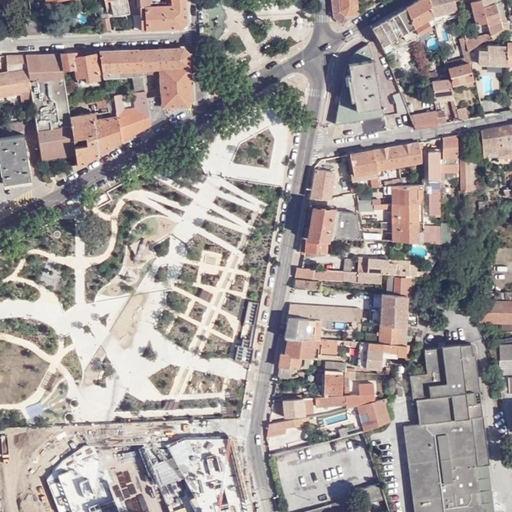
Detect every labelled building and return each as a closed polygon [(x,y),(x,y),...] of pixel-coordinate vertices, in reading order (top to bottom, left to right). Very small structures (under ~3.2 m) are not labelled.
[(124,0),(107,0),(111,15),(127,12),(124,0)] [(138,0),(139,16),(140,30),(143,30),(180,28),(186,22),(184,0),(169,0),(170,6),(148,7),(148,0),(138,0)] [(347,20),(359,14),(358,7),(357,0),(332,0),(333,14),(339,10),(346,15),(347,20)] [(433,14),(428,0),(419,0),(405,8),(419,34),(436,23),(433,14)] [(454,0),(428,0),(433,14),(447,11),(448,17),(459,14),(454,0)] [(488,21),(484,6),(482,0),(476,0),(477,0),(472,2),(477,23),(488,21)] [(511,14),(508,0),(498,0),(496,1),(489,2),(489,5),(484,6),(488,21),(490,28),(491,34),(500,29),(508,23),(511,20),(511,14)] [(419,34),(405,8),(371,27),(379,40),(382,45),(386,54),(419,35),(419,34)] [(340,23),(347,20),(346,15),(339,10),(333,14),(333,17),(340,23)] [(99,15),(102,31),(111,31),(107,15),(99,15)] [(31,18),(24,20),(26,35),(34,34),(31,18)] [(38,18),(31,18),(34,34),(36,34),(41,34),(38,18)] [(500,29),(503,32),(508,28),(508,23),(500,29)] [(305,28),(297,26),(295,32),(303,35),(305,28)] [(491,34),(490,28),(485,30),(486,32),(469,37),(467,29),(463,30),(466,40),(468,50),(490,35),(491,34)] [(500,29),(491,34),(490,35),(493,38),(503,32),(500,29)] [(382,45),(379,40),(374,41),(368,44),(361,49),(355,54),(346,67),(339,99),(334,125),(408,112),(386,54),(382,45)] [(468,50),(466,40),(461,41),(464,55),(446,60),(448,68),(469,63),(471,62),(468,50)] [(479,62),(506,64),(507,46),(488,45),(487,49),(479,49),(479,62)] [(141,75),(158,72),(158,67),(188,65),(188,54),(181,48),(180,48),(137,50),(141,75)] [(101,77),(128,76),(129,78),(131,92),(143,90),(142,81),(141,75),(137,50),(97,52),(100,71),(101,77)] [(76,83),(88,82),(88,79),(98,78),(97,72),(100,71),(97,52),(75,54),(75,53),(58,53),(60,63),(61,73),(65,73),(65,69),(70,68),(71,73),(74,73),(76,83)] [(47,65),(60,63),(58,53),(35,54),(38,71),(48,69),(47,65)] [(40,159),(74,154),(68,116),(67,107),(66,102),(61,73),(60,63),(47,65),(48,69),(38,71),(35,54),(23,55),(30,100),(40,159)] [(0,95),(18,93),(19,102),(30,100),(23,55),(5,56),(5,72),(0,73),(0,95)] [(469,63),(448,68),(452,84),(473,79),(469,63)] [(158,67),(160,96),(144,98),(148,126),(164,117),(162,107),(184,106),(190,100),(188,65),(158,67)] [(448,75),(447,69),(439,71),(440,77),(448,75)] [(432,81),(435,102),(454,99),(449,78),(432,81)] [(120,141),(148,126),(144,98),(143,90),(131,92),(134,108),(122,110),(120,94),(112,95),(113,100),(120,141)] [(67,107),(96,102),(96,106),(101,106),(102,113),(90,114),(90,113),(68,116),(76,165),(120,141),(113,100),(105,101),(104,95),(66,102),(67,107)] [(456,108),(459,120),(469,119),(466,106),(456,108)] [(410,116),(412,122),(415,129),(438,125),(436,115),(436,112),(410,116)] [(436,115),(438,125),(446,123),(445,114),(436,115)] [(511,156),(511,124),(481,131),(482,158),(487,158),(486,152),(497,151),(497,157),(511,157),(511,156)] [(21,134),(0,137),(0,182),(27,179),(21,134)] [(457,135),(443,138),(442,164),(444,164),(457,164),(457,135)] [(460,190),(469,190),(469,156),(471,156),(471,152),(471,141),(461,141),(461,156),(460,156),(460,190)] [(421,162),(421,142),(418,143),(394,147),(397,167),(421,162)] [(397,167),(394,147),(372,151),(374,171),(397,167)] [(374,171),(372,151),(348,155),(349,158),(345,158),(348,181),(352,180),(374,176),(374,171)] [(439,171),(439,151),(428,151),(428,181),(440,180),(439,171)] [(314,168),(309,196),(329,198),(333,171),(314,168)] [(375,187),(375,178),(367,179),(368,188),(375,187)] [(421,204),(421,184),(405,185),(400,186),(389,187),(380,187),(381,195),(389,195),(390,205),(416,204),(421,204)] [(432,216),(440,216),(440,194),(432,194),(432,216)] [(416,224),(416,204),(390,205),(390,223),(416,224)] [(347,239),(360,240),(354,213),(330,212),(330,208),(311,207),(306,237),(326,238),(347,239)] [(440,228),(441,243),(448,244),(454,236),(449,235),(449,223),(440,222),(440,228)] [(417,242),(416,224),(390,223),(381,223),(381,230),(391,230),(392,241),(417,242)] [(440,228),(422,227),(422,242),(441,243),(440,228)] [(325,254),(326,238),(306,237),(301,237),(298,252),(325,254)] [(415,270),(416,264),(408,264),(409,260),(367,258),(366,268),(357,267),(357,272),(381,273),(388,273),(409,275),(415,275),(415,270)] [(70,267),(52,260),(42,285),(46,287),(49,289),(53,292),(57,296),(70,267)] [(341,280),(341,271),(333,270),(295,268),(294,275),(314,279),(341,280)] [(381,273),(357,272),(341,271),(341,280),(380,283),(381,273)] [(405,295),(408,295),(409,275),(388,273),(387,294),(389,294),(405,295)] [(292,287),(319,289),(320,281),(293,279),(292,287)] [(482,292),(481,299),(511,301),(511,294),(498,293),(498,292),(482,292)] [(403,324),(404,302),(405,295),(389,294),(387,294),(380,293),(379,323),(403,324)] [(511,300),(511,301),(481,299),(480,320),(511,320),(511,300)] [(313,319),(358,322),(359,308),(289,303),(287,317),(313,319)] [(265,307),(254,305),(249,326),(259,329),(265,307)] [(312,339),(313,319),(287,317),(283,338),(286,338),(310,339),(312,339)] [(405,344),(406,325),(403,324),(379,323),(377,343),(405,344)] [(315,358),(316,339),(312,339),(310,339),(286,338),(283,357),(280,356),(278,368),(296,369),(299,369),(299,360),(296,360),(297,357),(315,358)] [(333,354),(334,340),(318,339),(317,353),(333,354)] [(408,345),(405,344),(377,343),(348,341),(348,345),(357,346),(356,365),(379,367),(379,361),(382,361),(382,350),(395,350),(395,356),(405,356),(405,350),(407,350),(408,345)] [(490,464),(483,414),(476,415),(473,392),(479,391),(474,354),(471,355),(470,343),(423,350),(425,373),(408,376),(410,400),(415,400),(418,426),(403,428),(415,511),(488,511),(482,465),(490,464)] [(511,344),(500,345),(499,360),(511,359),(511,344)] [(257,351),(242,348),(238,362),(254,366),(257,351)] [(341,372),(345,372),(347,372),(353,372),(353,368),(343,368),(344,363),(323,363),(322,370),(323,370),(337,371),(338,371),(341,372)] [(296,369),(278,368),(276,378),(291,380),(292,372),(296,372),(296,369)] [(337,393),(338,371),(337,371),(323,370),(323,374),(315,374),(315,383),(322,383),(322,392),(322,395),(325,394),(325,393),(337,393)] [(344,409),(355,406),(369,402),(374,400),(372,383),(358,383),(359,394),(344,395),(344,396),(339,396),(314,398),(315,406),(344,403),(344,409)] [(476,415),(483,414),(479,391),(473,392),(476,415)] [(359,422),(361,429),(362,432),(388,422),(383,405),(385,398),(369,402),(355,406),(357,414),(365,412),(367,421),(359,422)] [(282,417),(304,416),(302,399),(300,399),(282,400),(281,401),(282,417)] [(266,432),(267,436),(285,433),(284,428),(304,426),(303,419),(268,424),(266,432)] [(92,445),(99,444),(97,435),(90,436),(92,445)] [(236,511),(235,481),(225,476),(224,466),(179,442),(165,469),(208,493),(208,511),(236,511)] [(159,486),(190,505),(200,490),(169,471),(159,486)] [(365,511),(364,504),(384,498),(383,496),(379,482),(367,486),(368,488),(358,491),(362,504),(346,509),(346,511),(365,511)] [(343,511),(341,503),(329,506),(330,511),(343,511)]
